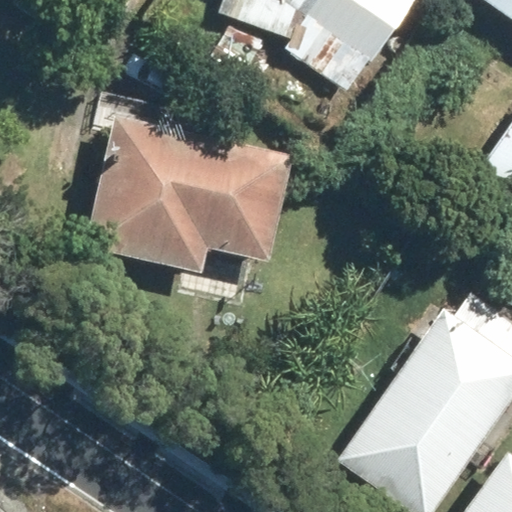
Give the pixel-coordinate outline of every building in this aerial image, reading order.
[(341,95),(410,0),(303,0),(272,44),(341,95)] [(511,0),(472,0),(511,28),(511,0)] [(511,121),(464,195),(511,226),(511,121)] [(282,165),(110,130),(88,237),(260,272),(282,165)] [(390,511),(430,511),(511,392),(511,367),(428,311),(323,467),(390,511)] [(511,511),(511,472),(495,461),(459,511),(511,511)]
